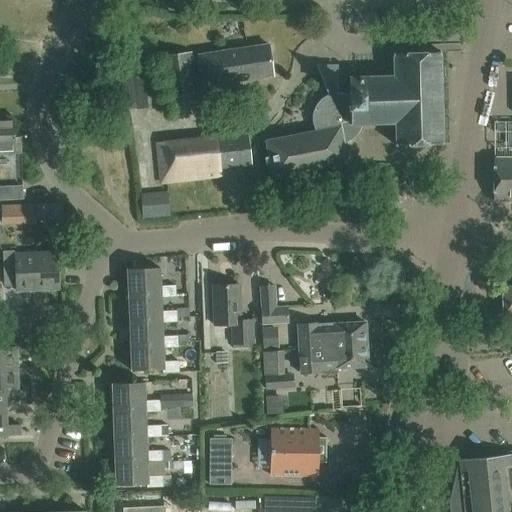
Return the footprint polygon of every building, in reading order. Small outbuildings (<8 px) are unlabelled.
[(273,75),(268,44),(198,55),(203,86),(205,86),(273,75)] [(192,52),(161,56),(168,98),(198,93),(192,52)] [(359,131),(363,124),(395,122),(395,146),(443,144),(441,52),(393,53),(394,76),(349,77),(349,95),(338,93),(337,69),(319,69),(328,94),(321,99),(316,105),(313,112),(313,120),(316,131),(265,140),(272,177),(347,163),(343,142),(350,140),(355,137),(359,131)] [(152,57),(130,60),(137,109),(158,106),(152,57)] [(0,117),(0,153),(15,153),(14,117),(0,117)] [(251,165),(247,133),(156,143),(161,182),(221,175),(220,169),(251,165)] [(511,158),(494,158),(494,201),(511,200),(511,158)] [(13,186),(14,199),(23,199),(22,185),(13,186)] [(231,208),(242,207),(241,192),(229,194),(231,208)] [(143,216),(168,214),(166,193),(142,195),(143,216)] [(1,205),(2,225),(18,225),(18,205),(1,205)] [(38,252),(39,289),(61,289),(60,251),(38,252)] [(39,289),(38,252),(16,252),(16,290),(39,289)] [(127,269),(128,295),(161,293),(161,298),(177,297),(176,285),(161,286),(160,267),(127,269)] [(213,285),(214,325),(232,324),(233,343),(253,343),(253,319),(240,320),(239,284),(213,285)] [(511,287),(503,288),(504,321),(511,320),(511,287)] [(128,295),(129,320),(162,318),(162,323),(177,322),(177,311),(162,311),(161,298),(161,293),(128,295)] [(288,305),(261,307),(262,325),(289,323),(288,305)] [(189,334),(178,336),(163,336),(162,323),(162,318),(129,320),(130,345),(163,344),(163,348),(179,347),(178,341),(189,341),(189,334)] [(319,322),(298,323),(300,373),(338,371),(338,368),(368,366),(365,322),(319,325),(319,322)] [(263,348),(270,348),(269,328),(262,328),(263,348)] [(163,362),(163,348),(163,344),(130,345),(132,371),(163,370),(163,373),(179,373),(179,361),(163,362)] [(0,369),(17,369),(16,346),(0,346),(0,369)] [(265,369),(277,368),(277,357),(264,358),(265,369)] [(17,369),(0,369),(0,390),(18,390),(17,369)] [(265,390),(294,387),(293,373),(264,375),(265,390)] [(112,384),(113,410),(145,408),(145,412),(160,412),(159,400),(145,401),(144,383),(112,384)] [(20,390),(18,390),(0,390),(0,413),(6,413),(5,400),(20,399),(20,390)] [(161,395),(161,408),(184,407),(183,394),(161,395)] [(113,410),(114,434),(146,433),(146,437),(161,436),(161,426),(146,426),(145,412),(145,408),(113,410)] [(6,413),(0,413),(0,435),(7,435),(7,434),(20,434),(20,425),(6,425),(6,413)] [(270,429),(270,475),(318,475),(318,462),(326,462),(326,437),(319,437),(319,430),(270,429)] [(114,434),(115,459),(147,458),(147,462),(163,461),(162,450),(147,451),(146,437),(146,433),(114,434)] [(246,434),(247,475),(269,474),(268,433),(246,434)] [(170,450),(162,450),(163,461),(171,461),(170,450)] [(511,511),(511,454),(459,460),(460,465),(458,465),(449,502),(450,511),(511,511)] [(147,458),(115,459),(116,485),(147,484),(147,488),(164,487),(163,476),(148,476),(147,462),(147,458)] [(448,473),(439,474),(439,511),(446,511),(447,510),(449,510),(448,473)] [(267,500),(267,511),(277,511),(278,501),(267,500)]
